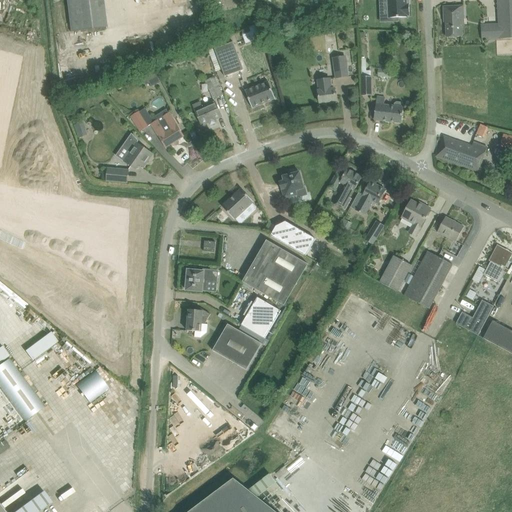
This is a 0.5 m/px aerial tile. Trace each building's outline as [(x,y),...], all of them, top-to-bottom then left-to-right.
[(68,0),(71,31),(108,27),(105,0),(68,0)] [(407,0),(385,0),(388,0),(390,21),(400,21),(399,17),(408,16),(408,15),(410,15),(409,3),(407,4),(407,0)] [(511,0),(497,0),(499,24),(481,25),(482,40),(511,38),(511,0)] [(463,6),(444,7),(444,22),(446,22),(446,37),(462,37),(462,26),(464,26),(464,15),(460,15),(459,7),(463,7),(463,6)] [(258,24),(249,27),(250,32),(254,41),(263,38),(258,24)] [(231,42),(215,48),(216,51),(220,62),(222,69),(225,77),(244,70),(234,41),(231,42)] [(0,162),(11,165),(34,56),(0,49),(0,162)] [(332,57),(335,79),(349,77),(346,56),(332,57)] [(360,78),(362,78),(362,95),(371,95),(371,71),(366,71),(366,58),(365,58),(365,57),(361,58),(361,59),(360,59),(360,78)] [(146,74),(142,76),(146,84),(150,82),(152,86),(158,83),(152,71),(146,74)] [(216,77),(206,81),(214,99),(224,95),(216,77)] [(336,101),(335,91),(335,88),(332,89),(331,78),(318,80),(319,90),(318,91),(320,103),(336,101)] [(246,90),(252,108),(276,98),(269,81),(246,90)] [(377,96),(375,110),(374,120),(402,123),(403,113),(404,107),(404,105),(402,103),(397,102),(395,104),(394,106),(384,105),(385,97),(377,96)] [(200,103),(194,106),(198,116),(202,125),(209,122),(211,125),(216,123),(214,120),(221,117),(218,108),(216,105),(203,110),(202,107),(200,103)] [(149,125),(140,111),(131,116),(141,131),(149,125)] [(183,136),(178,128),(169,113),(151,124),(161,139),(166,147),(183,136)] [(85,122),(76,124),(79,137),(88,135),(85,122)] [(485,137),(489,126),(482,124),(478,134),(485,137)] [(131,134),(122,147),(130,152),(125,161),(128,163),(136,169),(140,164),(144,167),(153,154),(144,148),(137,143),(138,141),(131,134)] [(511,136),(504,134),(501,147),(511,149),(511,136)] [(472,147),(453,140),(444,137),(437,156),(478,170),(487,146),(473,141),(472,147)] [(128,170),(108,168),(106,181),(127,183),(128,170)] [(284,198),(296,195),(297,199),(308,196),(306,187),(304,187),(300,172),(298,172),(297,170),(295,169),(292,169),(290,170),(289,172),(289,175),(283,176),(284,181),(279,182),(281,190),(282,189),(284,198)] [(336,173),(328,188),(336,192),(338,190),(337,189),(340,183),(344,186),(334,205),(345,211),(352,199),(349,198),(354,190),(355,190),(362,177),(347,169),(343,176),(336,173)] [(351,205),(361,211),(365,213),(369,207),(375,210),(386,190),(370,182),(367,188),(365,187),(361,195),(358,193),(351,205)] [(234,220),(254,202),(241,188),(222,206),(234,220)] [(406,209),(402,217),(403,218),(413,224),(411,229),(408,233),(415,237),(421,228),(426,218),(431,209),(423,204),(422,206),(411,200),(406,209)] [(314,213),(311,219),(316,222),(319,216),(314,213)] [(446,217),(441,226),(438,232),(456,242),(464,227),(446,217)] [(316,239),(285,221),(276,226),(271,223),(265,232),(306,256),(316,239)] [(377,222),(365,240),(372,244),(384,226),(377,222)] [(251,287),(284,305),(308,264),(275,245),(266,240),(242,281),(251,287)] [(205,242),(204,252),(214,253),(215,243),(205,242)] [(505,268),(509,262),(511,255),(511,252),(497,245),(489,261),(491,262),(484,275),(500,283),(506,273),(508,274),(509,270),(505,268)] [(453,265),(444,260),(427,251),(404,295),(429,309),(453,265)] [(398,292),(412,266),(394,256),(380,283),(398,292)] [(187,272),(186,277),(188,277),(187,289),(187,291),(188,291),(202,292),(203,292),(203,291),(204,292),(204,283),(217,284),(218,270),(204,269),(204,270),(204,272),(203,272),(189,271),(189,270),(188,270),(188,271),(188,272),(187,272)] [(258,298),(242,325),(265,339),(281,311),(258,298)] [(459,318),(456,324),(478,335),(494,306),(482,300),(473,318),(462,312),(459,318)] [(201,332),(202,322),(205,323),(211,314),(201,308),(199,311),(189,310),(187,331),(197,332),(201,332)] [(7,312),(0,316),(0,322),(8,333),(18,326),(7,312)] [(338,312),(337,334),(349,334),(349,331),(354,331),(354,321),(345,320),(345,316),(350,316),(351,312),(338,312)] [(511,354),(511,331),(493,321),(483,339),(511,354)] [(262,344),(228,324),(213,351),(247,370),(262,344)] [(71,406),(90,391),(76,374),(57,389),(71,406)] [(0,390),(0,412),(13,430),(23,422),(0,390)] [(39,416),(19,430),(34,450),(53,436),(39,416)] [(0,453),(11,446),(6,440),(0,443),(0,453)] [(276,511),(258,497),(277,483),(270,474),(249,490),(234,478),(188,511),(276,511)] [(43,491),(15,511),(38,511),(52,502),(43,491)]
